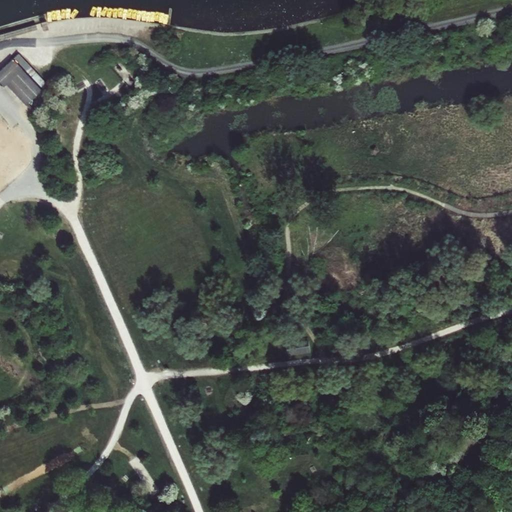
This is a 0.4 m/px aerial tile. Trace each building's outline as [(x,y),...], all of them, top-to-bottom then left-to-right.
[(43,23),(36,25),(38,32),(45,29),(43,23)] [(53,29),(45,29),(46,38),(54,37),(53,29)] [(18,54),(14,58),(19,63),(23,59),(18,54)] [(14,58),(0,71),(0,82),(3,86),(6,84),(26,105),(43,89),(23,68),(19,63),(14,58)] [(309,345),(287,346),(288,354),(309,353),(309,345)]
